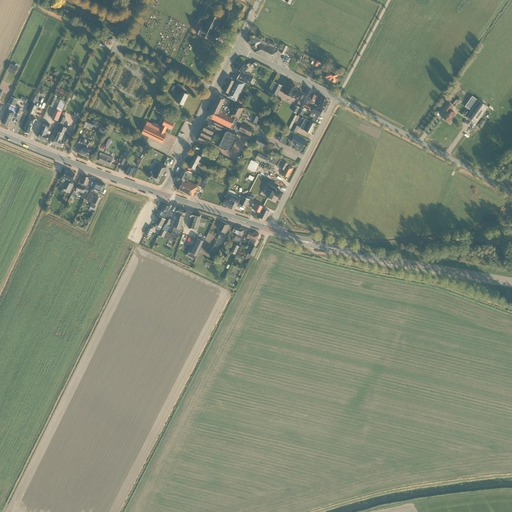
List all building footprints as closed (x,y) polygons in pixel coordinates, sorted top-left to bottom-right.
[(198,34),(216,43),(218,39),(220,35),(213,32),(219,19),(216,17),(211,15),(208,22),(201,19),(198,25),(202,26),(198,34)] [(255,53),(273,61),(278,50),(261,41),(261,40),(255,36),(254,38),(250,36),(247,42),(252,45),(251,47),(256,49),(255,53)] [(249,67),(243,62),(237,69),(241,73),(237,79),(249,85),(254,77),(247,73),(246,75),(243,73),(246,71),(249,67)] [(7,72),(15,75),(18,67),(11,64),(7,72)] [(331,81),(331,82),(332,83),(333,83),(335,83),(339,74),(336,72),(337,70),(333,68),(332,70),(329,69),(327,73),(325,77),(329,79),(331,80),(331,81)] [(237,80),(236,83),(228,79),(225,85),(226,86),(223,91),(229,94),(227,97),(236,101),(245,83),(237,80)] [(282,86),(276,83),(271,94),(276,97),(282,86)] [(182,92),(181,92),(180,92),(183,87),(177,84),(176,87),(174,86),(172,90),(180,94),(177,102),(183,105),(188,95),(182,92)] [(297,88),(289,84),(284,94),(292,98),(292,97),(300,101),(304,94),(296,90),(297,88)] [(313,103),(314,104),(318,96),(312,93),(308,101),(307,104),(306,103),(304,107),(309,110),(311,106),(313,103)] [(244,108),(232,102),(225,99),(219,96),(214,106),(213,106),(208,117),(206,120),(209,121),(207,124),(206,124),(198,140),(208,144),(216,129),(221,132),(222,130),(226,132),(219,147),(224,150),(224,148),(231,152),(237,139),(235,138),(237,134),(239,130),(249,135),(252,129),(238,122),(239,121),(239,120),(239,119),(238,119),(239,118),(240,118),(241,117),(241,116),(240,116),(241,115),(242,115),(242,114),(242,113),(242,112),(242,111),(243,112),(243,111),(244,111),(244,110),(244,109),(243,109),(244,108)] [(15,107),(15,106),(18,100),(11,97),(8,103),(10,105),(15,107)] [(312,112),(310,116),(312,117),(314,113),(320,116),(323,110),(324,110),(328,101),(322,98),(320,102),(319,102),(318,105),(316,104),(312,112)] [(466,117),(476,124),(488,107),(478,100),(466,117)] [(453,107),(447,103),(443,109),(447,111),(442,118),(448,122),(451,119),(456,113),(451,110),(453,107)] [(28,112),(34,115),(38,107),(32,104),(28,112)] [(10,105),(8,110),(7,109),(3,119),(4,119),(3,123),(9,126),(11,120),(11,121),(13,117),(15,113),(16,113),(18,107),(15,106),(15,107),(10,105)] [(56,110),(52,119),(53,119),(57,121),(58,121),(61,113),(56,110)] [(29,134),(32,127),(33,128),(37,120),(29,117),(25,128),(26,128),(24,132),(29,134)] [(88,126),(92,128),(94,123),(85,119),(81,126),(87,129),(88,126)] [(172,129),(174,125),(174,124),(165,119),(163,125),(163,126),(154,122),(152,124),(147,122),(142,133),(142,134),(141,137),(147,140),(149,137),(163,143),(167,135),(164,134),(167,127),(172,129)] [(305,119),(300,128),(304,130),(311,134),(314,129),(313,128),(315,124),(305,119)] [(47,134),(50,125),(44,122),(41,131),(38,138),(47,142),(50,135),(47,134)] [(291,130),(296,133),(299,127),(294,124),(291,130)] [(65,135),(67,128),(61,125),(58,132),(56,132),(54,137),(56,137),(53,144),(62,147),(64,142),(64,141),(60,139),(62,134),(65,135)] [(301,138),(294,134),(290,141),(296,144),(295,146),(303,150),(307,142),(301,139),(301,138)] [(255,143),(266,149),(269,143),(258,138),(255,143)] [(89,157),(91,150),(87,148),(89,143),(81,139),(79,144),(82,145),(81,146),(78,152),(89,157)] [(207,152),(202,149),(199,154),(204,157),(207,152)] [(113,161),(114,158),(101,153),(98,160),(111,166),(113,161)] [(258,153),(256,159),(274,167),(278,158),(269,154),(267,157),(258,153)] [(119,163),(123,165),(128,155),(125,154),(124,156),(123,156),(119,163)] [(198,163),(197,164),(201,166),(203,164),(198,162),(201,157),(196,154),(192,161),(198,163)] [(290,172),(291,172),(293,169),(287,165),(288,164),(280,160),(277,166),(284,170),(282,174),(288,177),(290,172)] [(195,168),(197,164),(198,163),(192,161),(189,167),(194,170),(198,173),(199,170),(195,168)] [(133,164),(128,162),(127,165),(129,165),(126,172),(127,172),(126,174),(131,176),(132,175),(133,175),(137,169),(132,167),(133,164)] [(162,175),(163,175),(167,167),(160,164),(156,172),(152,170),(148,178),(158,183),(162,175)] [(185,193),(192,197),(198,186),(188,181),(192,173),(184,169),(179,179),(183,181),(178,191),(185,194),(185,193)] [(70,193),(74,183),(72,182),(75,174),(65,170),(61,178),(60,180),(61,181),(66,183),(62,189),(70,193)] [(252,170),(249,179),(255,181),(259,173),(252,170)] [(88,179),(89,177),(85,176),(84,178),(83,177),(82,180),(79,180),(78,184),(80,184),(80,186),(78,185),(76,190),(83,193),(82,198),(85,199),(88,190),(85,189),(85,188),(86,189),(89,180),(88,179)] [(89,194),(86,200),(92,203),(95,197),(93,196),(95,191),(101,194),(105,184),(95,180),(89,194)] [(276,184),(269,181),(267,185),(270,186),(267,192),(268,192),(266,196),(272,199),(274,195),(278,197),(281,192),(276,189),(276,188),(274,187),(276,184)] [(228,206),(228,207),(232,209),(235,202),(237,204),(240,199),(232,195),(230,200),(226,198),(223,204),(228,206)] [(92,203),(90,207),(95,209),(97,205),(100,199),(95,196),(95,197),(92,203)] [(155,224),(162,228),(166,220),(171,211),(170,210),(172,206),(166,203),(161,211),(164,213),(162,218),(159,216),(155,224)] [(261,214),(259,217),(265,220),(268,216),(269,216),(271,212),(264,209),(264,207),(256,203),(253,209),(261,214)] [(183,209),(177,208),(176,213),(179,214),(174,228),(171,234),(167,232),(170,227),(168,226),(171,220),(168,218),(165,224),(159,235),(170,241),(170,239),(174,241),(180,229),(184,217),(186,211),(186,210),(184,209),(183,209)] [(189,227),(197,230),(202,215),(198,214),(196,214),(196,213),(192,212),(190,217),(192,218),(189,227)] [(226,234),(230,225),(223,222),(219,230),(221,231),(218,237),(225,241),(227,236),(224,235),(225,233),(226,234)] [(235,226),(233,232),(237,233),(235,239),(240,241),(242,236),(244,229),(240,228),(235,226)] [(148,228),(145,234),(150,237),(153,230),(148,228)] [(257,248),(253,246),(254,245),(256,241),(259,234),(258,233),(257,233),(254,232),(253,233),(249,232),(247,238),(250,239),(248,243),(252,244),(247,253),(253,256),(257,248)] [(203,241),(196,238),(189,252),(196,256),(203,241)] [(231,252),(236,254),(239,247),(234,245),(231,252)]
